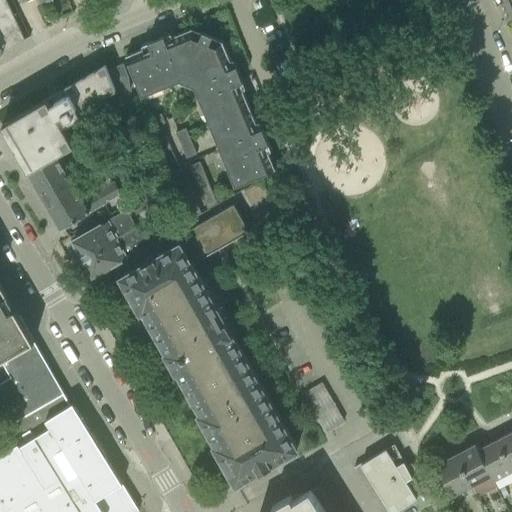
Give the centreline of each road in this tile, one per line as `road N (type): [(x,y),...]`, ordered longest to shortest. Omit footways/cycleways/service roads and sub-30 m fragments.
road 1 (residential): [(189,511),(0,204)]
road 2 (residential): [(166,0),(0,81)]
road 3 (residential): [(235,0),(285,131)]
